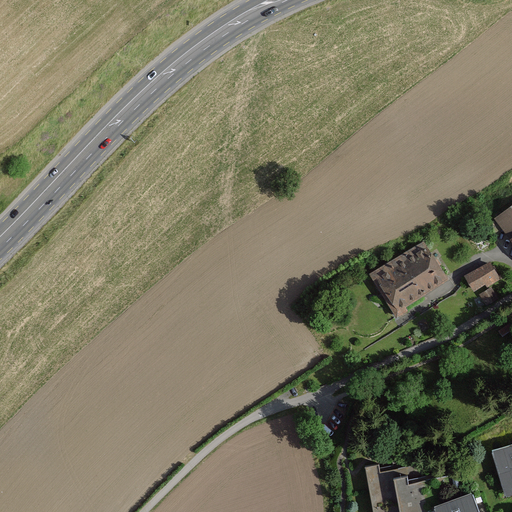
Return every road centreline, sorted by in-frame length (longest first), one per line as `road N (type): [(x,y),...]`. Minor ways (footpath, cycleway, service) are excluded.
road 1 (unclassified): [(142,511),(187,466),(265,410),(446,338),(511,295)]
road 2 (secondary): [(0,242),(144,93),(249,14)]
